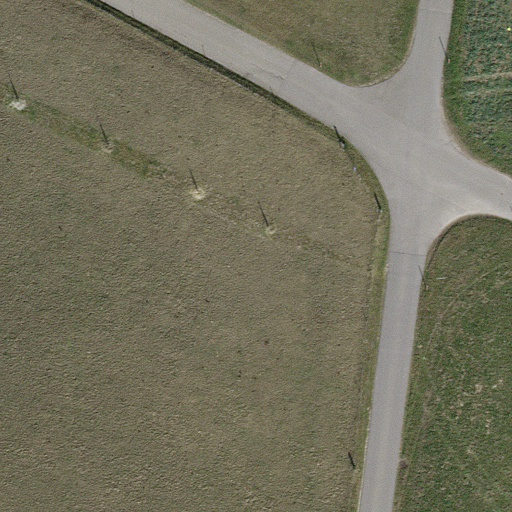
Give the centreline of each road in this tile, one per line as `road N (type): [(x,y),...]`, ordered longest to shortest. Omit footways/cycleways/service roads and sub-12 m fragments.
road 1 (unclassified): [(378,511),(424,152)]
road 2 (residential): [(424,152),(133,0)]
road 3 (unclassified): [(424,152),(440,0)]
